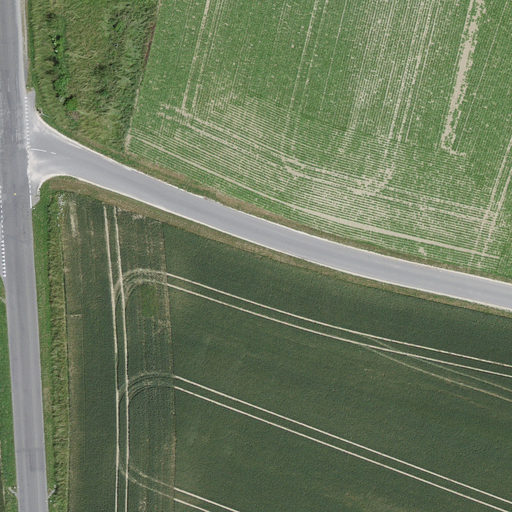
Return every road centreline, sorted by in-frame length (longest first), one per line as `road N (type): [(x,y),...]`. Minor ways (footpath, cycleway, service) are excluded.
road 1 (unclassified): [(11,129),(307,239),(511,287)]
road 2 (tertiary): [(18,255),(33,511)]
road 3 (tertiary): [(4,0),(11,129)]
road 4 (tertiary): [(11,129),(18,255)]
